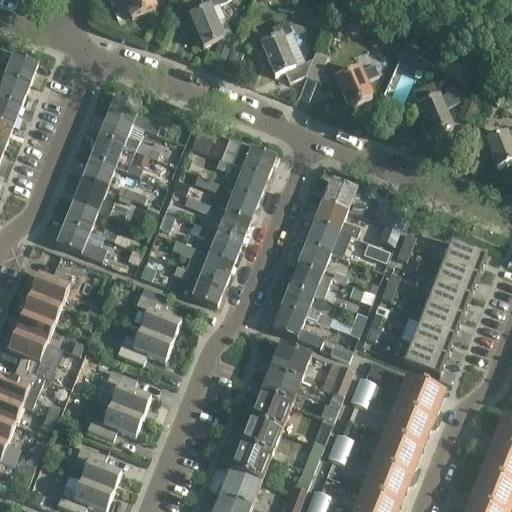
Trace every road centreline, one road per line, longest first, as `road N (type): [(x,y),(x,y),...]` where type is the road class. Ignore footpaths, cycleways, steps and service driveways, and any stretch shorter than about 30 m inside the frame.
road 1 (residential): [(308,142),(243,307),(212,348),(146,511)]
road 2 (residential): [(308,142),(95,56)]
road 3 (residential): [(511,220),(308,142)]
road 4 (residential): [(0,244),(35,210),(95,56)]
road 5 (residential): [(420,511),(457,417),(489,387),(511,333)]
